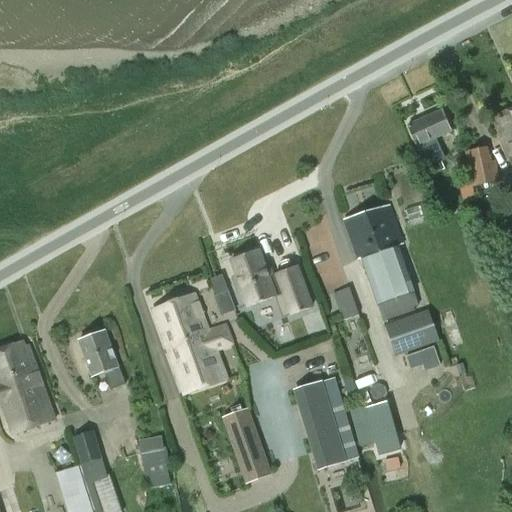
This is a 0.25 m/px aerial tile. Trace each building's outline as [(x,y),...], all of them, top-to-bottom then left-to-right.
[(437,139),(453,132),(443,111),(408,128),(420,155),(426,167),(445,158),(437,139)] [(510,156),(511,155),(511,111),(497,116),(510,156)] [(469,152),(475,184),(499,180),(496,161),(490,162),(488,148),(469,152)] [(384,321),(416,310),(415,309),(418,307),(414,295),(415,294),(398,246),(404,244),(390,206),(344,222),(358,261),(362,260),(379,308),(379,307),(384,321)] [(511,235),(503,240),(511,261),(511,235)] [(259,251),(231,261),(237,276),(232,278),(238,294),(243,292),(248,308),(276,297),(276,296),(283,293),(292,316),(312,308),(297,267),(277,275),(277,277),(270,280),(259,251)] [(223,276),(211,280),(217,296),(229,292),(223,276)] [(343,323),(359,317),(350,289),(334,294),(343,323)] [(195,295),(153,310),(169,354),(203,341),(204,345),(213,342),(217,351),(233,345),(226,326),(209,333),(195,295)] [(413,316),(386,326),(397,357),(398,357),(439,341),(428,311),(413,316)] [(107,332),(79,342),(92,378),(105,373),(111,390),(126,385),(120,368),(107,332)] [(203,341),(169,354),(184,396),(227,381),(217,351),(213,342),(204,345),(203,341)] [(0,413),(9,438),(53,422),(26,348),(22,349),(21,344),(0,351),(0,413)] [(433,345),(405,356),(410,368),(421,364),(424,371),(441,365),(433,345)] [(322,382),(323,383),(299,389),(316,447),(323,471),(348,462),(341,440),(350,437),(333,379),(322,382)] [(223,421),(245,485),(269,477),(246,412),(223,421)] [(94,431),(73,438),(81,466),(103,460),(94,431)] [(162,438),(159,438),(138,441),(144,475),(146,485),(170,480),(168,470),(162,438)] [(92,511),(79,467),(55,474),(66,511),(92,511)] [(121,511),(110,475),(106,476),(89,482),(98,511),(121,511)]
